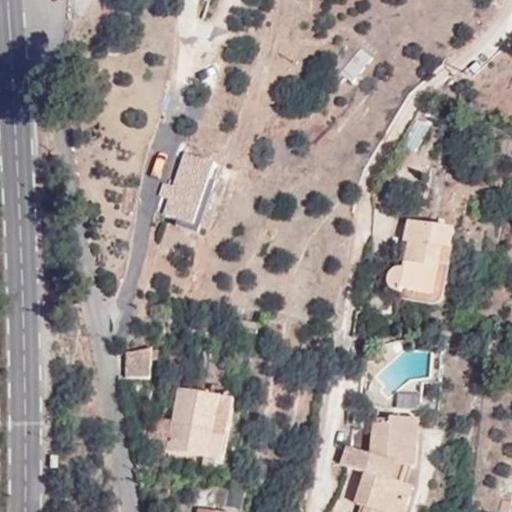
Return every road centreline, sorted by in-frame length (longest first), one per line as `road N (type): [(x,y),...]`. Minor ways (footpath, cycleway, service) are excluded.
road 1 (residential): [(12,51),(37,86),(58,143),(135,511)]
road 2 (tertiary): [(12,51),(22,511)]
road 3 (track): [(183,0),(130,277),(100,343)]
